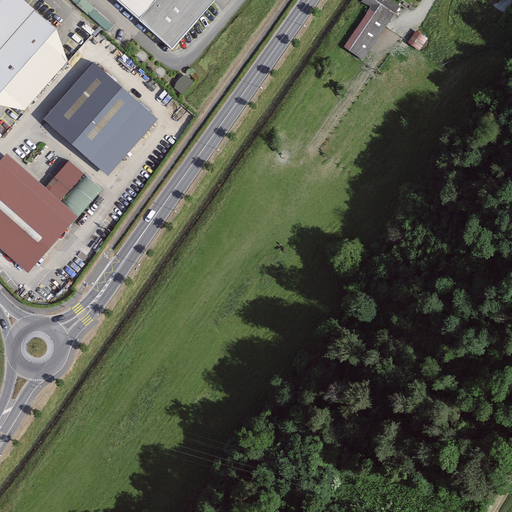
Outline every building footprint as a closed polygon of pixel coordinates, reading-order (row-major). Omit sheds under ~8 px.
[(0,0),(0,93),(55,31),(19,0),(0,0)] [(118,0),(171,47),(212,0),(118,0)] [(344,46),(363,59),(399,6),(390,0),(363,0),(362,2),(370,8),(344,46)] [(421,48),(429,36),(417,28),(409,41),(421,48)] [(157,119),(94,63),(44,119),(107,175),(157,119)] [(183,91),(193,79),(185,72),(175,84),(183,91)] [(76,216),(58,201),(82,174),(68,162),(45,188),(7,155),(0,162),(0,247),(27,272),(76,216)]
